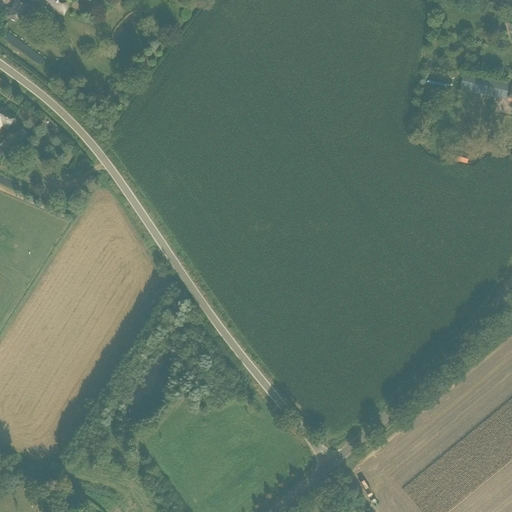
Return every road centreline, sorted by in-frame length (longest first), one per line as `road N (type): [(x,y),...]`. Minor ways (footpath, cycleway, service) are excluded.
road 1 (unclassified): [(330,466),(238,353),(87,140),(0,64)]
road 2 (unclassified): [(330,466),(491,315),(511,283)]
